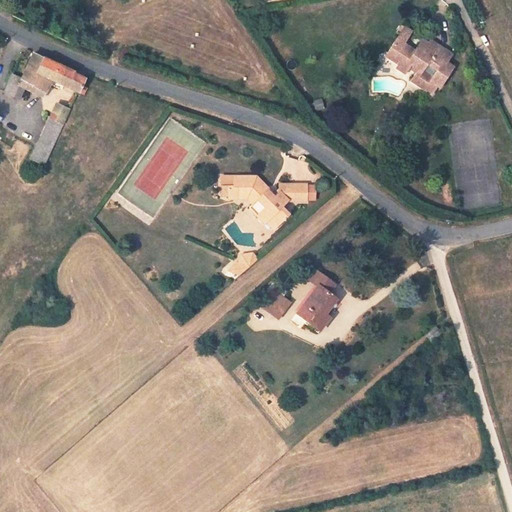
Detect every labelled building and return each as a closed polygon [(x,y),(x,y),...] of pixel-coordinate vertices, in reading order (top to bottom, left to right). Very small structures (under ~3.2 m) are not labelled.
[(416,21),(408,16),(401,26),(409,31),(416,21)] [(407,34),(409,31),(401,26),(390,43),(404,52),(399,59),(408,65),(415,57),(422,62),(414,74),(435,89),(441,80),(443,81),(457,62),(449,57),(455,49),(433,34),(432,36),(427,43),(420,37),(417,41),(407,34)] [(425,30),(420,37),(427,43),(432,36),(425,30)] [(50,79),(74,88),(78,90),(81,84),(84,76),(71,71),(71,69),(33,52),(21,80),(18,87),(24,90),(42,98),(50,79)] [(14,96),(18,87),(21,80),(10,76),(2,96),(12,100),(14,96)] [(24,90),(18,87),(14,96),(21,99),(24,90)] [(315,110),(324,109),(322,99),(314,100),(315,110)] [(50,115),(60,120),(66,105),(56,101),(50,115)] [(60,120),(65,122),(71,107),(66,105),(60,120)] [(347,110),(325,108),(324,124),(345,126),(347,110)] [(42,135),(52,138),(60,120),(50,115),(42,135)] [(65,122),(60,120),(52,138),(57,140),(65,122)] [(47,165),(57,140),(52,138),(42,135),(32,159),(47,165)] [(232,182),(232,173),(218,173),(218,183),(225,183),(232,182)] [(267,186),(254,173),(232,173),(232,182),(225,183),(226,195),(245,194),(251,200),(247,204),(256,211),(257,211),(272,225),(287,210),(279,203),(286,196),(306,196),(306,180),(279,180),(279,188),(273,194),(266,188),(267,186)] [(228,265),(235,276),(258,260),(251,250),(228,265)] [(336,294),(328,288),(334,279),(315,265),(309,274),(317,280),(296,309),(307,317),(306,319),(319,329),(330,312),(328,311),(333,304),(331,302),(336,294)] [(274,289),(261,306),(277,320),(291,303),(274,289)]
